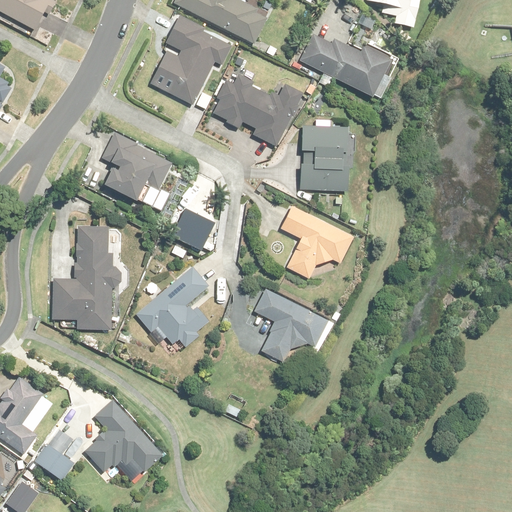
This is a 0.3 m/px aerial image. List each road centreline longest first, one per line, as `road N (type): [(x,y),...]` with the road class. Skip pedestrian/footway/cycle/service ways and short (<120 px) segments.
road 1 (residential): [(37,151),(9,250),(14,305),(0,336)]
road 2 (residential): [(37,151),(79,92),(124,0)]
